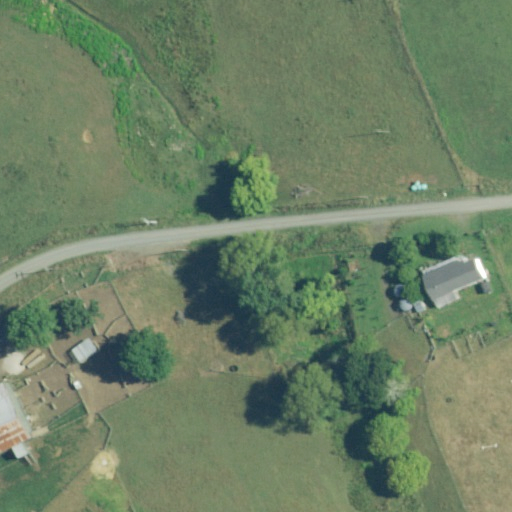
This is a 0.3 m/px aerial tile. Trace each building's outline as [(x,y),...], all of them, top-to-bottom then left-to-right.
[(491,278),(481,253),(470,258),(468,252),(426,270),(442,307),(464,298),(461,291),(491,278)] [(411,294),(412,293),(412,292),(413,291),(413,290),(413,289),(413,287),(413,286),(412,284),(412,283),(411,282),(409,281),(408,281),(407,280),(405,280),(404,280),(403,280),(401,281),(400,282),(399,283),(398,284),(398,285),(397,286),(397,288),(397,289),(397,291),(398,292),(399,293),(400,294),(401,295),(402,296),(403,296),(405,296),(406,296),(407,296),(409,295),(410,295),(411,294)] [(417,309),(418,308),(418,307),(419,306),(419,304),(419,303),(418,301),(418,300),(417,299),(416,298),(415,297),(414,296),(413,296),(411,296),(410,296),(408,296),(407,296),(406,297),(405,298),(404,299),(403,301),(403,302),(403,303),(403,305),(403,306),(403,307),(404,309),(405,310),(406,311),(407,311),(409,312),(410,312),(412,312),(413,312),(414,311),(416,310),(417,309)] [(102,349),(94,337),(76,349),(85,361),(102,349)] [(37,437),(12,382),(0,387),(0,455),(19,446),(24,457),(34,453),(29,441),(37,437)]
